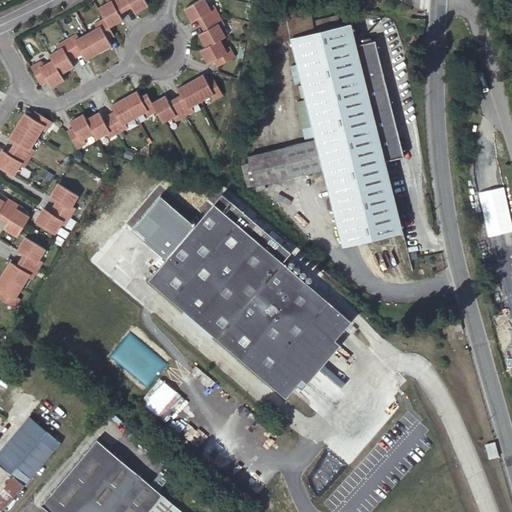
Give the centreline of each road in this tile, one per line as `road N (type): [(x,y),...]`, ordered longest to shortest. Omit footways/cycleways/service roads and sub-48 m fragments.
road 1 (residential): [(438,0),(436,102),(451,240),(511,459)]
road 2 (residential): [(20,83),(54,102),(131,60)]
